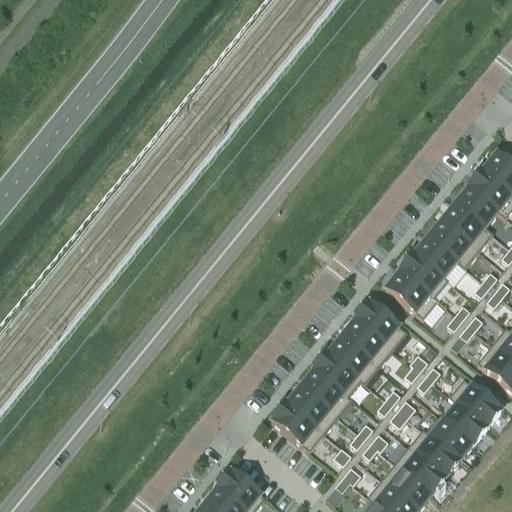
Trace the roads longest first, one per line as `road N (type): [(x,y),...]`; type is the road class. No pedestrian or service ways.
road 1 (secondary): [(428,0),(10,511)]
road 2 (residential): [(511,56),(214,420)]
